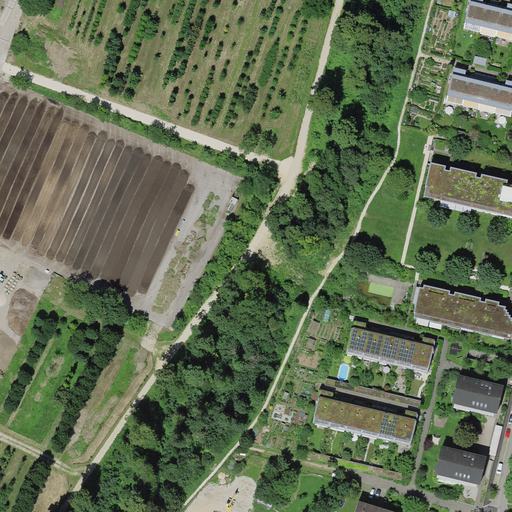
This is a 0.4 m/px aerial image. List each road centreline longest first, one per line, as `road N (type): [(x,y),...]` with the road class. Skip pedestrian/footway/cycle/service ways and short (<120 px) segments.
road 1 (track): [(134,335),(0,271)]
road 2 (residential): [(346,472),(484,511)]
